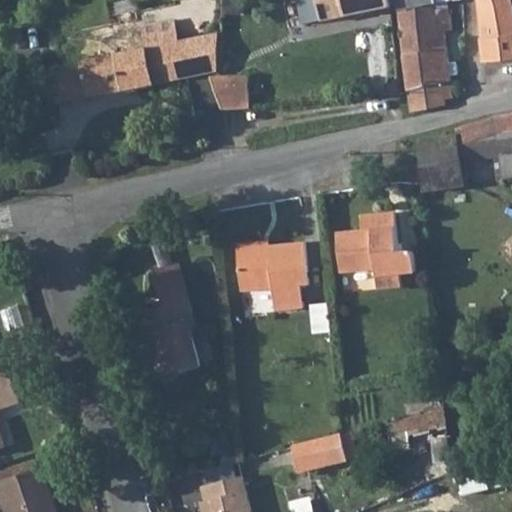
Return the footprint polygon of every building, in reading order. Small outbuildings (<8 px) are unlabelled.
[(314,0),(293,0),(298,23),(318,19),(314,0)] [(340,0),(314,0),(318,19),(343,15),(340,0)] [(340,0),(343,15),(390,6),(388,0),(340,0)] [(399,21),(410,112),(443,105),(443,99),(452,98),(444,31),(451,30),(449,12),(445,13),(445,6),(434,8),(434,3),(433,0),(395,0),(397,7),(399,21)] [(476,0),(481,37),(511,33),(511,17),(508,0),(476,0)] [(141,48),(79,61),(81,68),(86,95),(137,85),(216,68),(215,33),(184,39),(175,41),(171,19),(137,26),(141,48)] [(511,33),(481,37),(483,59),(511,56),(511,33)] [(81,68),(45,76),(51,103),(86,95),(81,68)] [(220,78),(221,108),(222,108),(243,107),(241,77),(220,78)] [(396,84),(387,85),(387,94),(396,92),(396,84)] [(511,115),(489,119),(494,155),(498,155),(511,152),(511,115)] [(489,119),(456,129),(457,136),(459,167),(498,162),(498,155),(494,155),(489,119)] [(457,136),(438,140),(441,170),(459,167),(457,136)] [(438,140),(418,144),(421,167),(422,192),(461,189),(459,167),(441,170),(438,140)] [(361,235),(337,238),(340,271),(373,268),(376,290),(401,288),(400,276),(415,276),(413,252),(398,253),(394,216),(360,220),(361,235)] [(266,242),(237,246),(242,288),(272,285),(274,310),(305,307),(301,280),(308,280),(303,239),(266,242)] [(147,267),(154,297),(177,291),(169,261),(147,267)] [(177,291),(154,297),(154,306),(134,311),(151,376),(191,366),(179,322),(185,319),(177,291)] [(0,443),(8,441),(0,415),(0,402),(22,396),(12,362),(0,366),(0,443)] [(356,430),(296,445),(304,473),(364,458),(356,430)] [(2,477),(13,510),(13,511),(62,511),(45,462),(2,477)] [(197,495),(192,496),(195,511),(241,511),(233,476),(195,484),(197,495)]
